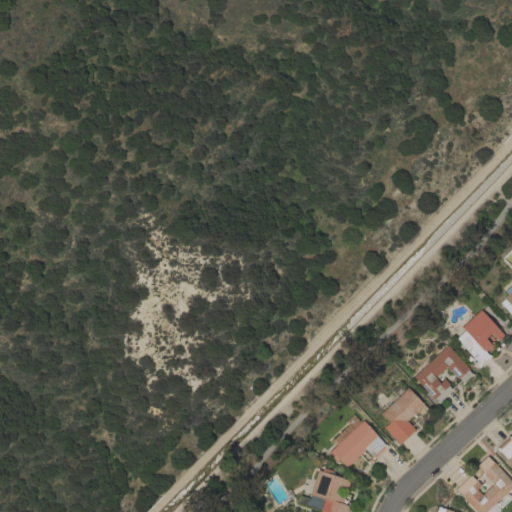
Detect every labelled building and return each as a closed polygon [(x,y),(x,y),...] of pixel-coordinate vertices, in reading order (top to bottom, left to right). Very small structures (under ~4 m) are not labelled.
[(511,319),(511,318),(511,317),(499,302),(503,298),(502,297),(504,291),(510,285),(511,288),(511,319)] [(480,309),(503,335),(497,340),(490,333),(484,338),(491,345),(484,351),(488,355),(488,354),(490,356),(488,357),(480,364),(480,365),(479,366),(478,364),(478,363),(455,338),(464,330),(461,327),(480,309)] [(447,345),(468,368),(467,369),(471,373),(473,374),(471,376),(471,375),(463,382),(464,382),(462,383),(461,382),(462,381),(458,378),(457,379),(446,367),(446,368),(445,367),(434,377),(439,383),(444,379),(448,384),(447,385),(451,388),(453,389),(451,391),(451,390),(439,401),(439,402),(438,403),(437,402),(437,401),(434,398),(433,399),(412,376),(447,345)] [(390,390),(396,384),(403,391),(407,387),(421,403),(425,407),(418,414),(415,412),(405,421),(413,429),(399,442),(384,426),(388,423),(380,413),(397,397),(390,390)] [(329,440),(346,425),(343,422),(352,413),(360,422),(362,420),(384,444),(385,443),(387,445),(385,447),(385,446),(373,458),(364,449),(345,467),(338,459),(335,461),(327,453),(334,446),(329,440)] [(511,465),(504,457),(505,457),(498,450),(496,449),(510,435),(509,434),(511,431),(511,465)] [(498,509),(495,511),(476,511),(460,494),(455,488),(469,475),(475,481),(476,480),(480,485),(476,489),(481,494),(492,484),(481,472),(482,471),(476,465),(486,456),(492,462),(493,461),(511,481),(511,485),(493,504),(498,509)] [(330,474),(349,480),(347,488),(346,488),(344,493),(343,493),(343,495),(344,495),(341,503),(349,506),(346,511),(325,511),(320,510),(320,509),(295,501),(298,494),(308,498),(317,469),(321,471),(323,467),(331,470),(330,474)]
